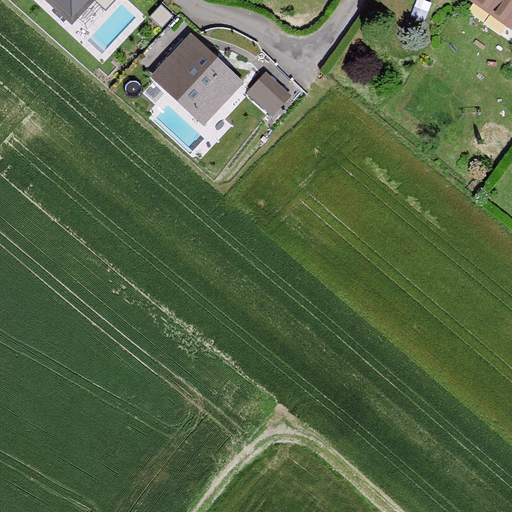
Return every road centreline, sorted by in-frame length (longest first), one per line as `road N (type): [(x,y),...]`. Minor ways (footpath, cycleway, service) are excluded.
road 1 (track): [(394,511),(321,447),(281,434),(261,441),(199,511)]
road 2 (residential): [(354,0),(303,61),(256,24),(201,13),(186,0)]
